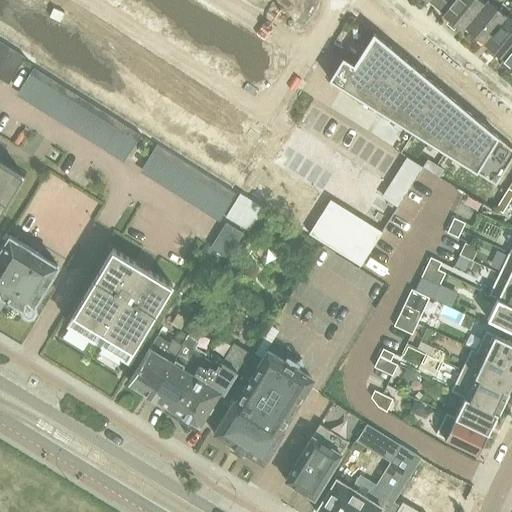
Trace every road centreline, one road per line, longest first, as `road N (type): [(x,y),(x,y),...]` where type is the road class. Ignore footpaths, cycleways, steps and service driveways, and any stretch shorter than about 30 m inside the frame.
road 1 (secondary): [(212,511),(0,384)]
road 2 (residential): [(79,0),(263,118)]
road 3 (residential): [(511,123),(363,0)]
road 4 (secondary): [(0,416),(158,511)]
road 5 (residential): [(344,0),(263,118)]
